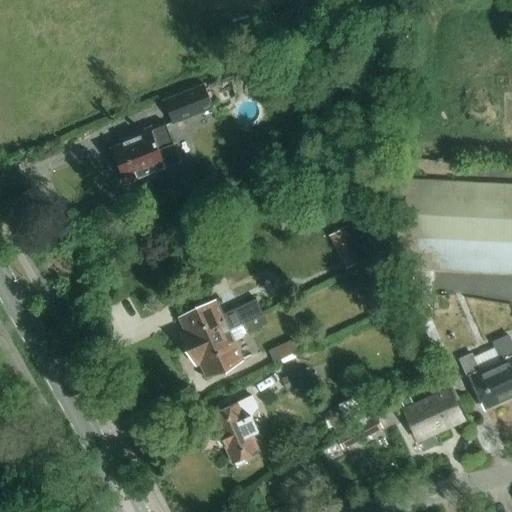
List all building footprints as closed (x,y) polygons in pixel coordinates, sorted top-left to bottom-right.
[(206,84),(163,100),(173,126),(216,109),(206,84)] [(155,178),(153,174),(165,170),(182,163),(174,143),(172,144),(165,126),(150,132),(149,130),(121,141),(122,145),(111,149),(125,185),(138,180),(139,184),(155,178)] [(511,272),(511,166),(458,164),(457,185),(399,181),(395,267),(511,272)] [(341,241),(334,244),(346,269),(363,260),(347,228),(337,233),(341,241)] [(257,263),(233,269),(237,282),(261,275),(257,263)] [(414,271),(413,293),(431,294),(432,272),(414,271)] [(208,301),(195,307),(197,311),(179,319),(188,339),(184,341),(189,350),(243,325),(263,316),(257,302),(238,311),(239,313),(223,320),(215,303),(210,305),(208,301)] [(234,343),(246,337),(247,335),(267,325),(263,316),(243,325),(189,350),(193,360),(197,358),(206,378),(223,369),(225,373),(238,367),(236,363),(242,361),(234,343)] [(511,396),(511,347),(507,336),(491,343),(500,363),(491,367),(506,399),(511,396)] [(294,340),(270,352),(276,363),(299,352),(294,340)] [(483,410),(506,399),(491,367),(478,373),(470,356),(459,361),(472,391),(474,390),(483,410)] [(309,368),(283,379),(289,391),(314,380),(309,368)] [(436,444),(432,434),(462,420),(453,400),(457,398),(449,381),(429,390),(433,398),(403,412),(417,441),(419,440),(423,450),(436,444)] [(249,417),(258,408),(252,396),(211,415),(232,462),(258,450),(251,436),(257,433),(249,417)] [(338,408),(327,413),(337,435),(348,431),(338,408)] [(383,429),(377,417),(336,438),(342,450),(383,429)] [(301,460),(289,466),(293,475),(305,469),(301,460)]
